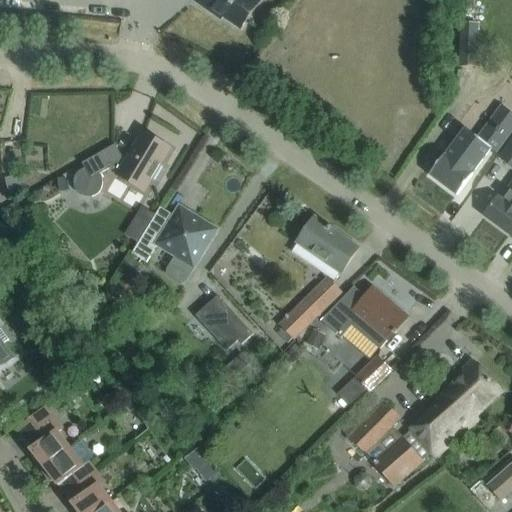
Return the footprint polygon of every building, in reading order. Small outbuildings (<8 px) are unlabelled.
[(210,13),(211,11),(240,30),(261,0),(259,0),(259,2),(256,0),(193,0),(193,1),(210,13)] [(462,24),(461,67),(475,68),(477,25),(462,24)] [(445,154),(429,176),(443,186),(452,193),(457,196),(472,174),(490,150),(496,154),(509,136),(489,122),(477,139),(465,129),(446,155),(445,154)] [(155,182),(164,168),(160,166),(170,149),(143,133),(123,166),(118,164),(124,161),(115,145),(82,164),(84,169),(81,170),(77,173),(75,177),(73,181),(73,186),(75,191),(78,195),(82,197),(87,198),(92,198),(96,196),(100,192),(102,188),(103,183),(102,178),(100,174),(109,169),(118,174),(117,176),(144,193),(152,180),(155,182)] [(511,139),(498,159),(511,169),(511,139)] [(497,199),(485,216),(511,236),(511,184),(500,201),(497,199)] [(194,268),(217,231),(179,208),(174,216),(163,234),(149,225),(145,232),(138,245),(132,254),(146,263),(157,246),(176,257),(167,271),(167,275),(181,284),(185,281),(193,268),(194,268)] [(297,243),(290,253),(310,266),(317,257),(340,273),(341,274),(358,248),(330,229),(331,227),(329,225),(327,227),(314,218),(297,243)] [(138,245),(145,232),(133,225),(125,237),(138,245)] [(279,326),(294,341),(341,293),(332,284),(326,278),(279,326)] [(355,287),(321,321),(341,339),(353,325),(381,348),(404,321),(391,310),(390,312),(385,307),(390,302),(374,288),(366,297),(355,287)] [(242,345),(253,335),(217,296),(214,299),(219,303),(212,310),(207,305),(195,316),(227,351),(238,341),(242,345)] [(0,368),(13,358),(0,341),(0,368)] [(356,378),(370,393),(391,372),(377,357),(356,378)] [(435,458),(479,421),(474,416),(500,390),(474,364),(442,396),(444,399),(410,430),(411,431),(403,438),(392,427),(400,419),(383,402),(347,438),(365,455),(393,487),(431,454),(435,458)] [(42,471),(71,448),(58,432),(63,428),(47,408),(29,422),(44,441),(31,451),(36,457),(33,459),(42,470),(41,470),(42,471)] [(503,445),(508,451),(511,446),(511,445),(499,430),(492,437),(501,448),(503,445)] [(72,476),(79,485),(96,472),(88,461),(93,458),(81,443),(72,450),(71,448),(42,471),(51,482),(53,480),(58,486),(72,476)] [(201,447),(187,459),(196,471),(198,469),(207,481),(210,478),(216,486),(225,479),(201,447)] [(502,501),(511,492),(511,459),(485,482),(502,501)] [(99,511),(112,502),(99,485),(104,482),(96,472),(79,485),(86,494),(72,505),(77,511),(75,511),(99,511)] [(120,511),(112,502),(99,511),(120,511)]
